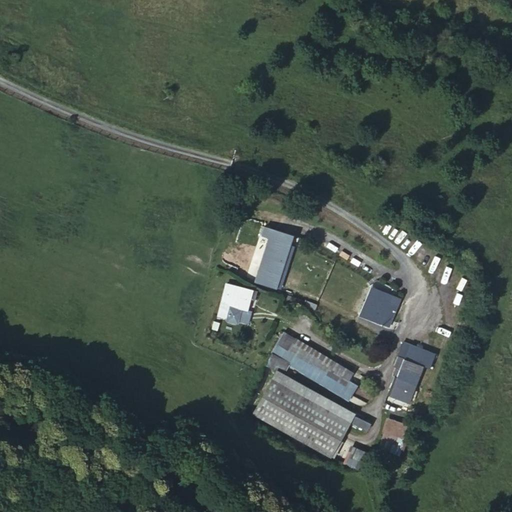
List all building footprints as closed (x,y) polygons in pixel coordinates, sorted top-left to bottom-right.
[(270,291),(284,246),(266,240),(252,286),(270,291)] [(289,247),(284,246),(270,291),(275,293),(289,247)] [(363,316),(375,287),(370,285),(358,313),(363,316)] [(391,294),(375,287),(363,316),(379,323),(382,316),(389,301),(391,294)] [(242,310),(245,294),(232,291),(229,307),(242,310)] [(397,304),(389,301),(382,316),(391,320),(397,304)] [(287,334),(281,345),(345,383),(352,372),(287,334)] [(405,357),(397,377),(409,381),(417,362),(405,357)] [(409,381),(397,377),(390,397),(401,401),(409,381)] [(397,437),(406,440),(411,426),(389,419),(378,455),(396,461),(398,453),(392,451),(397,437)] [(359,471),(368,454),(351,446),(343,464),(359,471)]
